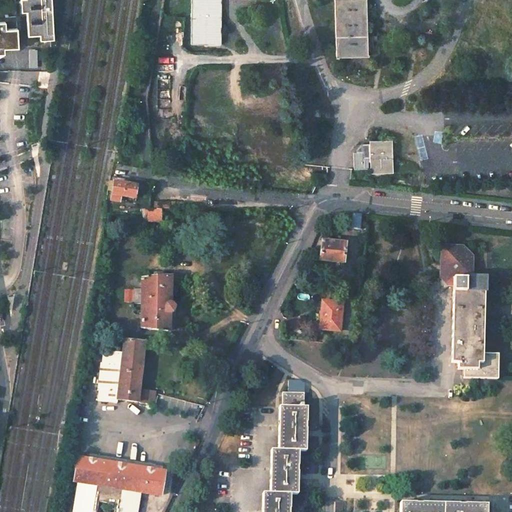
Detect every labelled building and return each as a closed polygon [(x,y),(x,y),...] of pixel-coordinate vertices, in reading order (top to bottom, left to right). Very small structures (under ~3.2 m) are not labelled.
[(23,0),(25,36),(38,36),(51,35),(49,0),(23,0)] [(190,0),(190,46),(221,46),(221,0),(190,0)] [(333,0),(335,57),(366,56),(364,0),(333,0)] [(5,21),(0,21),(0,47),(3,47),(18,47),(17,28),(5,28),(5,21)] [(36,68),(36,49),(28,49),(28,68),(36,68)] [(118,129),(114,147),(123,149),(124,140),(126,131),(118,129)] [(126,131),(124,140),(132,142),(134,132),(126,131)] [(369,170),(380,170),(380,173),(392,173),(391,141),(368,141),(369,144),(360,144),(360,147),(356,151),(356,153),(351,154),(352,168),(366,168),(366,163),(369,162),(369,170)] [(113,182),(110,200),(119,202),(120,196),(134,198),(137,186),(113,182)] [(142,212),(143,221),(161,220),(161,208),(155,208),(142,209),(142,212)] [(352,213),(351,228),(359,229),(361,214),(352,213)] [(321,241),(319,261),(344,263),(346,243),(321,241)] [(440,275),(449,284),(453,284),(452,292),(451,362),(457,363),(457,369),(463,369),(463,378),(497,379),(498,354),(483,354),(484,292),(485,292),(486,278),(471,277),(471,257),(463,248),(441,248),(440,275)] [(471,248),(467,248),(463,248),(471,257),(471,253),(471,248)] [(299,269),(295,277),(300,280),(302,281),(306,273),(299,269)] [(142,279),(140,328),(170,332),(170,313),(171,313),(172,313),(172,312),(173,312),(173,311),(173,310),(174,310),(174,309),(174,308),(173,307),(173,306),(172,305),(170,305),(171,277),(142,279)] [(295,277),(292,283),(298,286),(300,280),(295,277)] [(134,302),(134,290),(125,290),(125,302),(134,302)] [(321,301),(319,329),(339,331),(342,303),(321,301)] [(95,334),(93,349),(101,350),(103,335),(95,334)] [(116,400),(138,402),(140,390),(145,343),(123,340),(122,352),(103,350),(102,363),(100,363),(97,387),(99,388),(97,400),(114,402),(116,402),(116,400)] [(288,511),(289,494),(296,494),(297,451),(305,451),(306,408),(303,408),(303,393),(283,393),(282,407),(279,407),(278,451),(271,450),(270,494),(262,493),(261,511),(288,511)] [(72,511),(135,511),(139,492),(160,496),(164,472),(77,457),(74,482),(77,482),(72,511)] [(399,503),(399,511),(486,511),(486,505),(399,503)]
